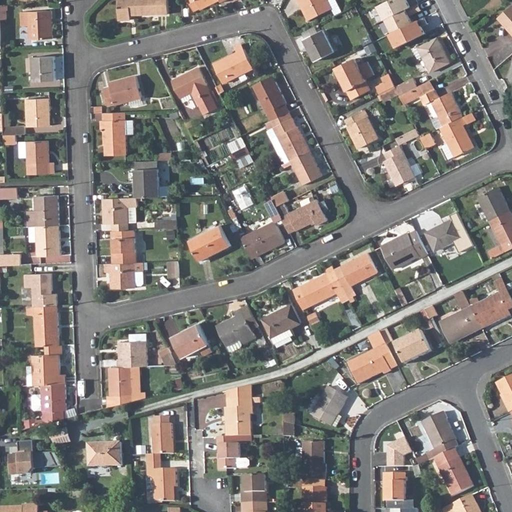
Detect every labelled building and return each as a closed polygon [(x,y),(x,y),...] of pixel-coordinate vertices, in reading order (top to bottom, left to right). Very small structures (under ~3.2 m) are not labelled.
[(118,0),(120,20),(131,20),(131,16),(169,14),(168,0),(118,0)] [(192,4),(195,11),(202,9),(221,0),(224,3),(229,0),(191,0),(193,3),(192,4)] [(298,0),(301,4),(303,3),(308,12),(305,13),(309,20),(332,9),(328,2),(327,0),(298,0)] [(332,9),(335,16),(342,13),(336,0),(335,0),(331,0),(328,2),(332,9)] [(407,0),(397,0),(378,9),(384,23),(386,23),(392,36),(414,26),(410,18),(422,12),(418,5),(412,8),(407,0)] [(511,6),(499,18),(500,20),(511,32),(511,6)] [(360,16),(365,25),(376,20),(371,10),(360,16)] [(22,12),(23,26),(31,26),(31,40),(53,39),(52,11),(22,12)] [(414,26),(392,36),(390,37),(396,51),(427,36),(420,22),(414,26)] [(325,31),(330,43),(336,40),(331,29),(329,30),(328,30),(325,31)] [(325,31),(324,31),(306,40),(317,61),(335,52),(334,50),(331,45),(330,43),(325,31)] [(431,42),(414,50),(418,59),(423,56),(431,72),(449,63),(439,42),(432,45),(431,42)] [(214,64),(225,84),(254,69),(242,45),(236,48),(238,53),(214,64)] [(35,58),(35,73),(35,82),(55,81),(55,57),(35,57),(35,58)] [(363,83),(366,82),(365,80),(374,75),(368,62),(359,67),(355,60),(337,69),(352,99),(367,92),(363,83)] [(200,68),(173,81),(182,98),(192,93),(198,107),(201,105),(206,114),(218,108),(216,104),(207,86),(208,85),(200,68)] [(382,79),(385,84),(388,91),(396,87),(389,75),(382,79)] [(272,121),(289,112),(285,105),(287,104),(273,76),(254,85),(272,121)] [(105,91),(105,93),(108,105),(109,106),(110,106),(116,105),(143,97),(137,77),(110,84),(111,86),(112,90),(105,91)] [(396,87),(400,97),(418,87),(413,78),(396,87)] [(421,98),(436,90),(432,81),(418,87),(400,97),(405,106),(421,98)] [(377,88),(381,94),(388,91),(385,84),(377,88)] [(437,130),(441,128),(463,117),(451,92),(440,98),(436,90),(421,98),(425,106),(432,102),(438,114),(431,117),(437,130)] [(105,93),(98,95),(101,107),(108,105),(105,93)] [(27,100),(28,127),(51,126),(50,99),(27,100)] [(345,120),(360,148),(379,139),(369,117),(370,117),(366,110),(345,120)] [(103,114),(103,121),(101,121),(101,130),(103,130),(102,132),(104,132),(104,145),(107,145),(108,156),(128,155),(127,134),(135,134),(135,120),(127,120),(127,112),(103,114)] [(267,123),(270,129),(275,127),(292,118),(289,112),(272,121),(267,123)] [(441,128),(456,157),(474,148),(463,126),(467,124),(463,117),(441,128)] [(275,127),(279,136),(274,139),(286,163),(292,160),(310,151),(298,126),(297,127),(292,118),(275,127)] [(4,123),(4,126),(4,135),(16,135),(17,135),(17,128),(11,127),(11,123),(4,123)] [(405,135),(409,141),(420,136),(417,129),(405,135)] [(421,138),(427,149),(436,144),(431,133),(421,138)] [(4,135),(5,144),(16,144),(16,135),(4,135)] [(395,140),(383,145),(386,150),(397,146),(395,140)] [(49,141),(20,142),(21,158),(29,158),(29,172),(43,172),(43,165),(50,164),(49,141)] [(385,162),(397,186),(416,177),(401,146),(385,154),(388,160),(385,162)] [(234,153),(236,158),(237,161),(251,154),(247,147),(241,150),(234,153)] [(292,160),(304,185),(323,175),(310,151),(292,160)] [(222,159),(224,164),(236,158),(234,153),(222,159)] [(237,161),(241,168),(254,162),(251,154),(237,161)] [(159,161),(137,162),(138,198),(160,198),(159,161)] [(268,172),(276,169),(272,162),(265,166),(268,172)] [(163,185),(171,184),(169,167),(161,168),(163,185)] [(0,188),(0,199),(19,198),(18,187),(0,188)] [(490,221),(491,220),(511,210),(499,187),(478,197),(490,221)] [(272,199),(277,208),(290,201),(286,192),(272,199)] [(29,212),(30,227),(31,226),(37,227),(60,226),(58,196),(36,197),(37,212),(29,212)] [(105,200),(106,224),(113,224),(128,223),(128,207),(136,207),(138,207),(138,198),(105,200)] [(282,218),(290,233),(296,230),(297,231),(315,222),(317,226),(328,221),(318,199),(282,218)] [(128,207),(128,223),(133,222),(136,218),(136,207),(128,207)] [(491,220),(502,243),(489,250),(493,257),(511,247),(511,213),(511,210),(491,220)] [(231,217),(239,233),(243,231),(235,215),(231,217)] [(427,233),(436,250),(462,237),(454,219),(427,233)] [(156,222),(156,230),(178,229),(177,221),(172,221),(156,222)] [(113,224),(114,232),(128,231),(128,223),(113,224)] [(242,240),(252,258),(285,241),(276,223),(242,240)] [(31,226),(31,242),(38,242),(39,256),(61,256),(60,226),(37,227),(31,226)] [(191,242),(201,261),(232,246),(230,241),(232,240),(227,231),(225,232),(222,226),(191,242)] [(417,230),(410,234),(409,232),(382,246),(393,268),(420,255),(421,257),(429,253),(417,230)] [(114,264),(136,263),(135,231),(114,232),(115,252),(113,253),(114,264)] [(335,270),(347,294),(354,291),(352,286),(378,272),(369,253),(335,270)] [(0,255),(0,257),(0,266),(7,265),(22,265),(22,255),(0,255)] [(169,262),(170,278),(180,278),(179,261),(169,262)] [(107,265),(107,272),(112,272),(113,289),(136,289),(136,286),(136,272),(144,272),(144,263),(136,263),(114,264),(107,265)] [(335,270),(301,287),(294,290),(304,309),(311,306),(337,293),(340,298),(347,294),(335,270)] [(144,272),(136,272),(136,286),(143,286),(144,284),(144,272)] [(35,307),(36,307),(58,306),(58,294),(53,294),(53,274),(26,275),(26,288),(34,287),(35,307)] [(473,308),(483,329),(511,314),(510,310),(511,308),(511,297),(506,285),(499,288),(501,293),(481,303),(473,308)] [(395,290),(403,306),(408,304),(400,287),(395,290)] [(456,295),(464,312),(442,323),(452,344),(483,329),(473,308),(469,301),(464,291),(456,295)] [(469,301),(473,308),(481,303),(478,297),(469,301)] [(240,339),(254,333),(253,330),(259,326),(248,304),(235,311),(237,315),(217,326),(227,346),(240,339)] [(272,337),(275,343),(293,334),(290,328),(301,323),(292,305),(263,319),(272,337)] [(36,307),(38,346),(50,346),(60,345),(58,306),(36,307)] [(426,310),(431,320),(439,316),(434,306),(426,310)] [(314,313),(307,317),(311,325),(318,321),(314,313)] [(173,338),(182,358),(200,349),(204,355),(213,351),(199,325),(173,338)] [(396,344),(405,363),(431,351),(422,331),(396,344)] [(349,364),(359,383),(384,371),(385,375),(392,371),(392,370),(398,367),(393,356),(388,345),(381,332),(370,338),(374,347),(379,344),(381,348),(349,364)] [(240,339),(243,345),(256,338),(254,333),(240,339)] [(131,334),(131,342),(147,341),(147,334),(131,334)] [(121,367),(132,367),(142,366),(148,366),(147,341),(131,342),(120,342),(121,367)] [(29,385),(43,385),(66,384),(66,375),(61,375),(60,354),(63,354),(62,345),(60,345),(50,346),(51,355),(34,355),(35,366),(29,366),(29,385)] [(160,352),(161,354),(165,362),(167,366),(178,365),(176,361),(171,350),(169,347),(160,352)] [(171,350),(176,361),(180,359),(175,348),(171,350)] [(132,367),(134,401),(143,399),(142,366),(132,367)] [(110,367),(112,396),(114,396),(115,406),(130,402),(134,401),(132,367),(121,367),(110,367)] [(511,413),(511,412),(511,376),(497,384),(502,395),(503,394),(508,405),(511,413)] [(38,426),(58,421),(57,411),(65,410),(67,410),(66,384),(43,385),(43,395),(44,409),(44,420),(37,420),(38,426)] [(233,390),(233,399),(252,399),(252,386),(233,390)] [(313,416),(332,426),(349,397),(330,387),(313,416)] [(43,395),(38,395),(35,396),(36,408),(38,409),(44,409),(43,395)] [(226,437),(233,436),(251,436),(250,415),(253,414),(252,399),(233,399),(227,399),(228,408),(225,408),(226,437)] [(57,411),(58,421),(65,419),(65,410),(57,411)] [(430,460),(435,458),(455,448),(459,446),(452,432),(453,432),(447,419),(448,418),(445,412),(423,423),(436,449),(427,454),(430,460)] [(285,413),(285,423),(295,426),(295,413),(285,413)] [(163,455),(175,454),(174,424),(171,424),(171,417),(157,417),(157,425),(154,425),(155,455),(163,455)] [(295,426),(285,423),(285,437),(295,437),(295,426)] [(52,432),(56,446),(71,442),(67,427),(52,432)] [(218,437),(218,445),(221,445),(221,459),(219,459),(219,468),(236,468),(236,459),(241,458),(240,444),(233,444),(233,436),(226,437),(218,437)] [(406,438),(388,446),(389,467),(405,467),(405,456),(413,452),(406,438)] [(13,476),(32,475),(37,469),(58,468),(52,454),(36,456),(35,442),(20,443),(21,457),(18,457),(18,456),(11,456),(13,476)] [(329,480),(329,473),(329,464),(326,464),(326,443),(326,442),(325,442),(305,442),(305,472),(297,472),(297,480),(305,480),(327,480),(329,480)] [(91,445),(92,467),(124,465),(123,443),(91,445)] [(435,458),(454,496),(474,486),(455,448),(435,458)] [(155,455),(150,455),(150,478),(157,478),(157,492),(157,501),(165,501),(165,502),(176,502),(176,487),(179,487),(178,469),(163,470),(163,455),(155,455)] [(247,458),(241,458),(236,459),(236,468),(247,468),(250,465),(250,461),(247,458)] [(420,465),(414,467),(416,476),(422,475),(420,465)] [(387,481),(390,481),(390,489),(387,489),(387,502),(388,502),(388,509),(418,509),(418,501),(407,501),(406,474),(385,474),(386,481),(387,481)] [(267,475),(247,476),(247,492),(244,492),(244,503),(267,502),(267,475)] [(305,480),(305,488),(327,488),(327,480),(305,480)] [(305,488),(305,511),(327,511),(328,488),(327,488),(305,488)] [(444,509),(444,511),(481,511),(473,495),(444,509)] [(267,511),(267,502),(244,503),(244,511),(267,511)]
